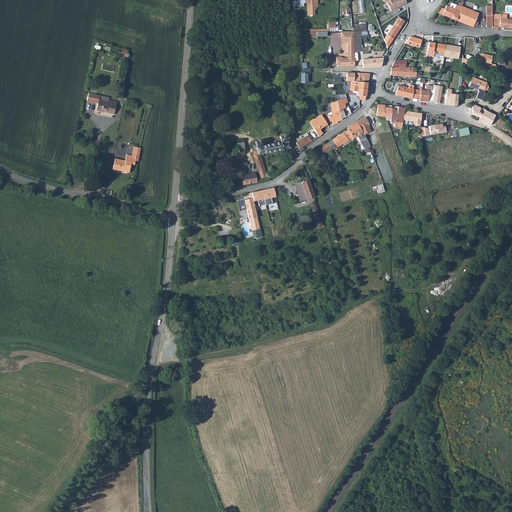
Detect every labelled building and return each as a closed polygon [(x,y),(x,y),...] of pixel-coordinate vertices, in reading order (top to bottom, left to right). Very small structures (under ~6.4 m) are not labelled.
[(317,0),(314,0),(306,1),(307,15),(308,15),(308,19),(313,19),(313,15),(314,15),(314,10),(318,10),(317,0)] [(381,0),(380,1),(383,7),(384,7),(388,16),(393,14),(393,12),(395,11),(395,13),(404,9),(402,3),(401,0),(400,0),(391,4),(389,0),(381,0)] [(443,17),(457,23),(460,15),(462,10),(456,7),(454,12),(446,9),(445,12),(443,17)] [(295,11),(297,19),(305,17),(304,10),(295,11)] [(465,17),(460,15),(457,23),(473,29),(474,29),(478,28),(479,26),(478,24),(476,23),(479,16),(467,11),(465,17)] [(392,31),(390,29),(385,37),(393,42),(405,24),(399,20),(392,31)] [(494,29),(499,29),(508,31),(508,22),(495,20),(494,29)] [(360,30),(361,38),(368,38),(368,31),(366,31),(366,24),(352,25),(353,31),(360,30)] [(338,27),(327,28),(328,37),(337,36),(338,36),(338,27)] [(337,71),(353,70),(353,61),(353,55),(353,35),(338,36),(337,36),(338,42),(344,42),(344,47),(345,56),(347,56),(347,62),(339,62),(339,61),(334,61),(335,69),(337,71)] [(410,37),(405,44),(418,48),(421,40),(410,37)] [(443,57),(445,45),(428,42),(426,55),(443,58),(443,57)] [(460,47),(445,45),(443,57),(458,59),(460,47)] [(489,68),(495,69),(496,65),(490,64),(492,56),(481,54),(479,62),(484,63),(483,67),(486,68),(489,68)] [(381,70),(383,61),(362,63),(363,71),(381,70)] [(406,79),(407,70),(393,69),(392,69),(391,78),(406,79)] [(354,85),(355,77),(346,77),(346,84),(349,84),(349,86),(354,85)] [(354,85),(359,86),(367,87),(369,77),(355,77),(354,85)] [(487,83),(472,77),(468,86),(478,90),(478,89),(484,91),(487,90),(488,89),(488,87),(486,85),(487,83)] [(365,100),(367,87),(359,86),(354,85),(349,86),(348,86),(347,86),(346,86),(346,87),(345,88),(346,89),(347,90),(349,90),(349,94),(357,95),(356,99),(359,99),(359,103),(364,104),(365,100)] [(398,89),(396,98),(412,101),(414,92),(414,88),(409,87),(408,91),(398,89)] [(457,106),(458,95),(451,94),(451,89),(447,89),(444,105),(457,106)] [(414,92),(412,101),(420,103),(421,93),(414,92)] [(108,97),(88,93),(87,103),(98,105),(96,110),(114,114),(116,102),(108,101),(108,97)] [(421,93),(420,103),(424,103),(428,103),(428,94),(421,93)] [(342,112),(346,120),(350,118),(352,117),(347,109),(344,111),(342,112)] [(378,109),(377,112),(376,121),(382,121),(389,122),(391,113),(384,112),(385,109),(378,109)] [(389,122),(404,124),(404,122),(405,114),(405,111),(398,110),(398,114),(391,113),(389,122)] [(338,114),(342,122),(346,120),(342,112),(338,114)] [(369,113),(368,117),(369,122),(376,122),(376,121),(377,112),(369,113)] [(342,122),(338,114),(333,116),(337,125),(342,122)] [(418,116),(411,115),(410,123),(414,124),(414,127),(418,127),(418,116)] [(337,125),(333,116),(332,117),(327,119),(330,125),(332,124),(334,128),(336,127),(338,126),(337,125)] [(324,124),(321,119),(314,124),(317,129),(324,124)] [(363,137),(356,140),(359,149),(368,145),(365,138),(370,136),(367,130),(369,129),(366,121),(358,124),(361,132),(363,137)] [(317,129),(314,124),(310,127),(319,140),(323,137),(320,134),(327,129),(324,124),(317,129)] [(361,132),(358,124),(352,127),(347,131),(347,133),(350,138),(361,132)] [(445,124),(430,126),(431,135),(446,132),(445,124)] [(458,130),(451,131),(453,138),(460,136),(458,130)] [(326,147),(331,154),(334,162),(338,160),(335,153),(341,149),(343,151),(350,147),(347,139),(350,138),(347,133),(326,147)] [(252,148),(253,151),(251,151),(260,185),(265,184),(259,160),(291,152),(287,137),(279,139),(280,144),(263,148),(262,143),(255,144),(255,147),(252,148)] [(312,145),(308,138),(296,147),(300,153),(312,145)] [(234,148),(242,189),(257,186),(255,177),(247,179),(242,154),(244,153),(243,146),(234,148)] [(136,161),(138,161),(141,148),(134,147),(132,156),(126,155),(125,161),(115,159),(113,169),(129,173),(131,165),(135,165),(136,161)] [(331,154),(326,147),(315,154),(319,162),(331,154)] [(319,162),(315,154),(309,159),(312,166),(319,162)] [(375,183),(378,193),(384,192),(382,181),(375,183)] [(295,186),(301,205),(314,200),(308,183),(301,186),(301,185),(295,186)] [(251,192),(251,196),(253,201),(263,199),(263,200),(276,197),(273,188),(251,192)] [(249,223),(250,222),(257,221),(253,201),(251,196),(249,196),(250,199),(243,200),(237,201),(239,211),(246,210),(249,223)] [(314,205),(309,207),(317,230),(322,229),(314,205)] [(252,234),(260,232),(258,224),(251,226),(252,234)]
